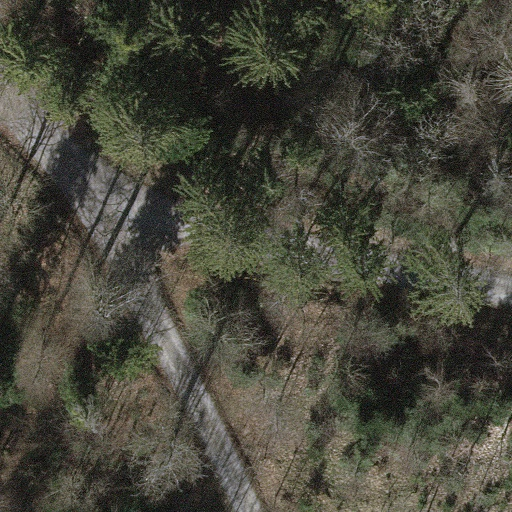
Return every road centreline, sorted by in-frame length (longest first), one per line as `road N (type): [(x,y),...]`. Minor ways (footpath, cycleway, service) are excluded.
road 1 (track): [(74,170),(215,233),(511,292)]
road 2 (track): [(74,170),(248,511)]
